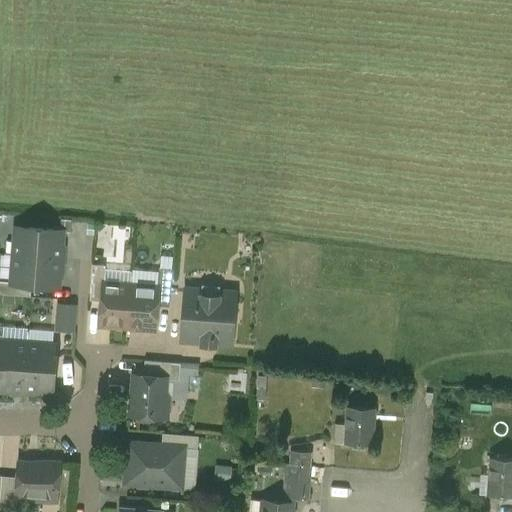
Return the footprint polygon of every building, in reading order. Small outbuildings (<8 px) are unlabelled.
[(62,230),(15,227),(13,255),(58,258),(59,248),(61,248),(62,230)] [(58,258),(13,255),(11,281),(11,282),(31,284),(58,286),(59,268),(57,268),(58,258)] [(105,265),(92,264),(89,300),(101,301),(103,283),(104,283),(105,265)] [(11,281),(0,280),(0,293),(30,296),(31,284),(11,282),(11,281)] [(104,283),(103,283),(101,301),(99,324),(127,326),(130,285),(104,283)] [(158,287),(130,285),(127,326),(155,329),(158,287)] [(218,295),(201,294),(202,290),(184,288),(182,314),(198,315),(196,341),(201,341),(201,344),(215,345),(215,342),(232,344),(236,293),(218,291),(218,295)] [(76,305),(57,304),(56,316),(62,317),(61,329),(74,330),(76,305)] [(198,315),(182,314),(180,340),(196,341),(198,315)] [(1,340),(0,340),(0,387),(14,389),(14,387),(24,388),(28,342),(1,340)] [(56,345),(28,342),(24,388),(34,388),(34,390),(52,392),(56,345)] [(180,363),(144,360),(143,375),(166,377),(166,378),(179,379),(180,363)] [(143,375),(133,374),(130,414),(167,417),(169,398),(164,393),(166,378),(166,377),(143,375)] [(375,406),(345,404),(342,442),(372,444),(375,406)] [(198,435),(162,433),(161,445),(184,446),(184,448),(197,449),(198,435)] [(161,445),(128,442),(125,482),(165,485),(166,477),(181,478),(184,448),(184,446),(161,445)] [(511,457),(492,455),(488,493),(511,495),(511,457)] [(59,462),(19,459),(17,474),(16,491),(17,491),(32,492),(36,497),(56,499),(59,462)] [(17,474),(2,473),(0,492),(0,508),(16,510),(17,491),(16,491),(17,474)] [(309,477),(285,474),(283,494),(308,496),(309,477)] [(291,511),(292,501),(263,498),(261,511),(291,511)]
